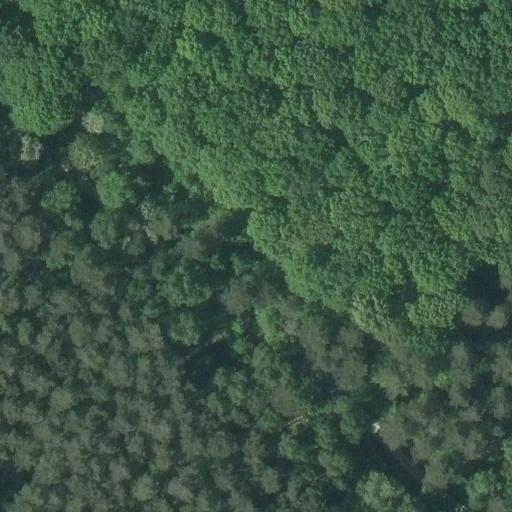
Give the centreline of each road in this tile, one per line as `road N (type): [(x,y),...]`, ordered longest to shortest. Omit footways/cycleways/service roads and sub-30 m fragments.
road 1 (track): [(461,511),(0,113)]
road 2 (track): [(38,143),(193,0)]
